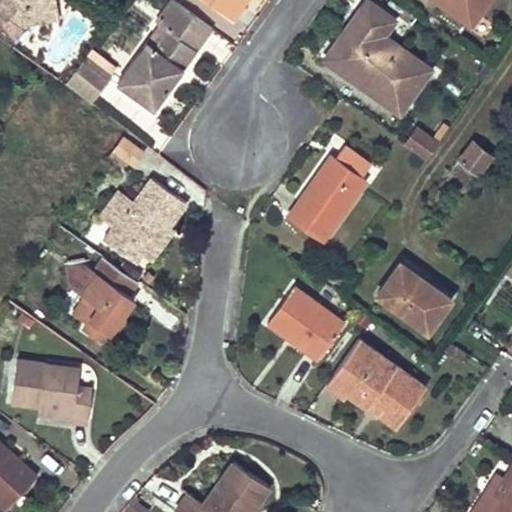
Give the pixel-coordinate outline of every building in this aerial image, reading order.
[(0,0),(0,16),(5,20),(16,7),(23,12),(52,11),(51,0),(0,0)] [(210,27),(170,0),(155,22),(165,29),(153,47),(146,42),(117,83),(153,108),(210,27)] [(206,0),(231,18),(243,1),(241,0),(206,0)] [(394,20),(366,0),(365,0),(327,54),(364,81),(363,85),(397,111),(428,68),(384,33),(394,20)] [(433,0),(470,26),(489,0),(433,0)] [(82,57),(79,61),(105,80),(108,76),(82,57)] [(79,61),(63,84),(89,104),(105,80),(79,61)] [(401,144),(424,159),(438,139),(415,123),(401,144)] [(112,150),(134,165),(142,153),(121,138),(112,150)] [(470,184),(492,152),(472,138),(450,170),(470,184)] [(369,162),(343,143),(334,156),(360,174),(369,162)] [(334,156),(330,154),(288,214),(322,238),(365,177),(360,174),(334,156)] [(167,226),(185,202),(153,178),(135,202),(119,189),(100,216),(114,226),(103,239),(134,262),(140,253),(162,222),(167,226)] [(162,222),(140,253),(151,261),(173,231),(167,226),(162,222)] [(132,295),(141,282),(104,256),(94,269),(98,272),(81,294),(86,298),(73,313),(88,323),(83,329),(94,336),(126,329),(123,313),(135,297),(132,295)] [(450,295),(399,260),(377,294),(428,329),(450,295)] [(338,275),(331,270),(327,278),(333,282),(338,275)] [(346,324),(295,286),(268,323),(289,338),(292,335),(308,347),(306,351),(320,361),(346,324)] [(292,335),(289,338),(306,351),(308,347),(292,335)] [(369,362),(377,351),(360,339),(353,350),(369,362)] [(382,415),(398,426),(426,386),(377,351),(369,362),(353,350),(328,384),(347,397),(350,392),(369,406),(374,398),(387,407),(382,415)] [(81,366),(18,359),(12,401),(40,404),(75,409),(74,416),(73,420),(89,423),(93,386),(79,385),(81,366)] [(374,398),(369,406),(382,415),(387,407),(374,398)] [(75,409),(40,404),(39,412),(74,416),(75,409)] [(10,449),(0,439),(0,505),(7,511),(40,477),(26,465),(21,469),(5,454),(10,449)] [(21,469),(26,465),(10,449),(5,454),(21,469)] [(252,509),(271,483),(235,458),(205,501),(192,491),(176,511),(237,511),(243,503),(252,509)] [(499,503),(492,511),(511,511),(511,464),(504,478),(507,480),(511,483),(499,503)] [(499,503),(511,483),(507,480),(494,500),(499,503)] [(147,511),(149,510),(133,498),(128,504),(140,511),(147,511)] [(237,511),(250,511),(252,509),(243,503),(237,511)]
